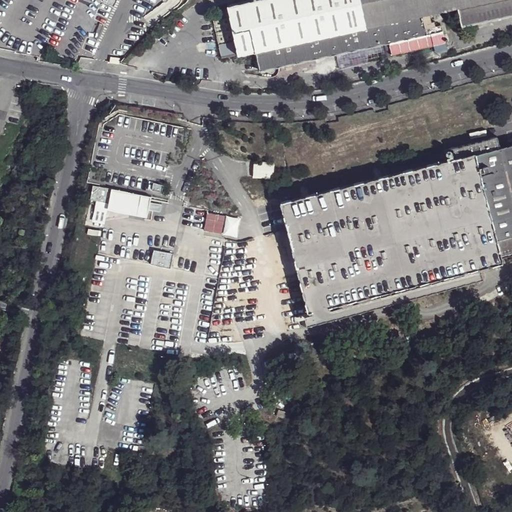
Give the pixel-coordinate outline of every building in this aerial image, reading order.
[(511,0),(257,0),(228,6),(238,55),(256,51),(261,70),(426,34),(422,17),(458,9),(462,27),(511,15),(511,0)] [(279,204),(305,315),(499,266),(498,260),(511,256),(511,147),(497,152),(493,141),(449,151),(451,162),(443,163),(379,179),(370,181),(307,198),(298,200),(279,204)] [(451,162),(449,151),(441,153),(443,163),(451,162)] [(274,178),(274,161),(252,161),(252,178),(274,178)] [(376,169),(368,171),(370,181),(379,179),(376,169)] [(298,200),(307,198),(304,187),(296,189),(298,200)] [(138,198),(109,191),(105,210),(135,216),(138,198)] [(224,216),(208,213),(205,229),(221,232),(224,216)] [(302,318),(305,328),(479,285),(477,274),(302,318)]
